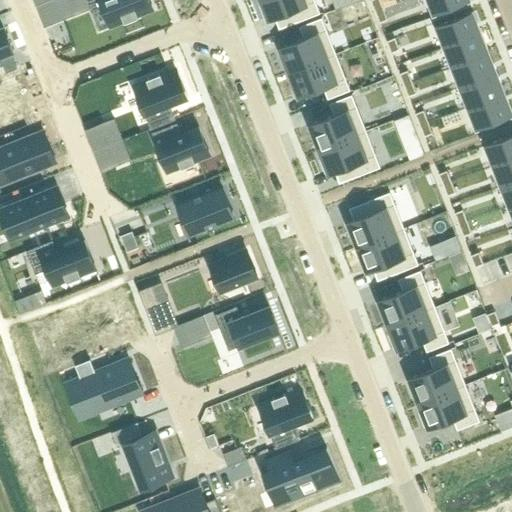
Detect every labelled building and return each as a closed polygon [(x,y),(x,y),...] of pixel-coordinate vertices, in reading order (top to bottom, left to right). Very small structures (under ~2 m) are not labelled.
[(82,0),(54,0),(62,19),(86,10),(82,0)] [(86,0),(91,12),(103,7),(110,26),(123,20),(124,22),(138,16),(137,15),(153,9),(149,0),(86,0)] [(260,0),(262,2),(258,3),(264,18),(268,17),(268,18),(274,16),(293,9),(297,21),(319,12),(314,0),(260,0)] [(370,0),(375,11),(382,8),(379,0),(370,0)] [(428,0),(433,12),(463,0),(428,0)] [(382,8),(375,11),(379,22),(387,19),(382,8)] [(471,11),(436,24),(444,45),(479,31),(471,11)] [(304,37),(279,47),(289,71),(335,53),(321,16),(299,25),(304,37)] [(3,27),(0,27),(0,65),(3,65),(0,58),(0,55),(12,51),(3,27)] [(479,31),(444,45),(452,65),(487,52),(487,51),(479,31)] [(394,37),(386,41),(391,52),(399,49),(394,37)] [(487,52),(452,65),(460,85),(496,72),(487,51),(487,52)] [(335,53),(289,71),(298,95),(323,86),(327,98),(350,89),(335,53)] [(147,80),(133,85),(150,128),(172,119),(166,104),(187,96),(176,68),(161,74),(160,73),(146,78),(147,80)] [(407,70),(399,73),(404,84),(411,81),(407,70)] [(496,72),(460,85),(468,106),(503,92),(504,92),(496,72)] [(20,80),(0,87),(0,122),(6,120),(3,112),(29,102),(20,80)] [(411,81),(404,84),(408,96),(416,92),(411,81)] [(503,92),(468,106),(476,126),(511,113),(503,92)] [(334,114),(309,124),(319,148),(366,130),(351,93),(329,102),(334,114)] [(423,110),(415,113),(419,125),(427,121),(423,110)] [(114,118),(103,122),(111,143),(122,139),(114,118)] [(427,121),(419,125),(424,136),(432,133),(427,121)] [(174,123),(151,132),(167,171),(180,166),(181,167),(195,162),(194,160),(209,154),(198,126),(181,133),(178,134),(174,123)] [(322,156),(319,158),(325,172),(328,171),(328,172),(352,163),(357,175),(380,166),(366,130),(319,148),(322,156)] [(44,131),(0,148),(0,151),(10,178),(55,160),(44,131)] [(511,133),(485,144),(493,164),(511,157),(511,133)] [(122,139),(111,143),(119,164),(131,160),(122,139)] [(511,157),(493,164),(501,184),(511,180),(511,157)] [(446,170),(438,173),(443,184),(451,181),(446,170)] [(511,180),(501,184),(509,205),(511,203),(511,180)] [(451,181),(443,184),(447,195),(455,192),(451,181)] [(57,186),(0,208),(0,211),(8,232),(31,223),(32,227),(31,228),(32,229),(69,215),(57,186)] [(222,186),(177,203),(189,233),(233,215),(222,186)] [(372,211),(347,221),(357,245),(404,227),(389,191),(367,199),(372,211)] [(462,210),(454,213),(459,224),(466,221),(462,210)] [(466,221),(459,224),(463,236),(471,233),(466,221)] [(404,227),(357,245),(366,270),(391,260),(396,272),(418,263),(404,227)] [(132,230),(120,235),(127,251),(138,247),(132,230)] [(52,239),(26,250),(35,273),(46,268),(53,284),(66,279),(67,281),(81,275),(80,274),(95,268),(84,240),(56,251),(52,239)] [(247,250),(210,264),(220,290),(257,275),(247,250)] [(478,251),(470,254),(475,266),(483,263),(478,251)] [(402,290),(378,299),(388,324),(434,305),(420,269),(398,278),(402,290)] [(166,294),(143,302),(147,312),(169,304),(166,294)] [(24,295),(15,299),(20,312),(29,308),(24,295)] [(101,307),(80,315),(89,337),(130,321),(121,299),(115,301),(114,297),(99,303),(101,307)] [(391,332),(387,333),(393,348),(397,346),(397,348),(421,338),(426,350),(449,342),(444,330),(458,324),(449,300),(434,305),(388,324),(391,332)] [(236,305),(214,314),(228,349),(278,330),(269,305),(241,316),(236,305)] [(494,311),(487,314),(491,325),(499,322),(494,311)] [(203,314),(191,319),(200,339),(211,335),(203,314)] [(433,368),(409,377),(418,402),(465,383),(451,347),(428,356),(433,368)] [(90,358),(75,364),(93,411),(138,393),(124,360),(95,371),(90,358)] [(421,410),(418,411),(424,426),(427,425),(428,426),(452,417),(457,428),(479,420),(465,383),(418,402),(421,410)] [(272,399),(258,405),(275,447),(297,439),(292,424),(312,416),(301,388),(286,394),(285,392),(271,398),(272,399)] [(137,420),(111,431),(117,445),(125,442),(142,487),(172,475),(154,430),(143,435),(137,420)] [(270,467),(261,471),(275,507),(316,491),(340,481),(339,479),(337,480),(324,448),(327,447),(326,445),(292,459),(288,450),(290,449),(290,447),(264,457),(264,459),(267,458),(270,467)] [(199,490),(153,508),(154,511),(220,511),(215,497),(204,502),(199,490)]
